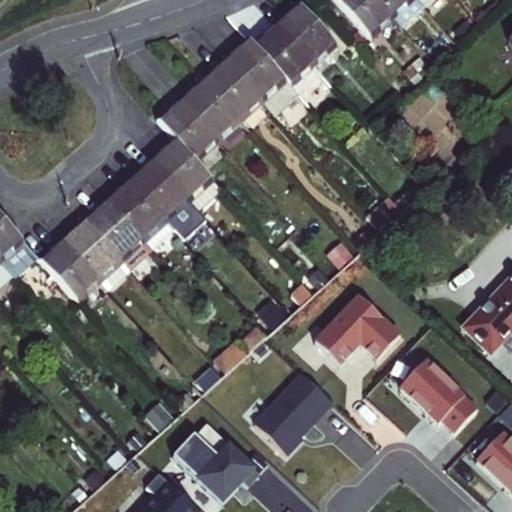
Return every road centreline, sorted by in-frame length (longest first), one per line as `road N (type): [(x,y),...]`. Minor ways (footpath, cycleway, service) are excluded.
road 1 (residential): [(0,71),(204,0)]
road 2 (residential): [(456,511),(401,470),(384,476),(350,511)]
